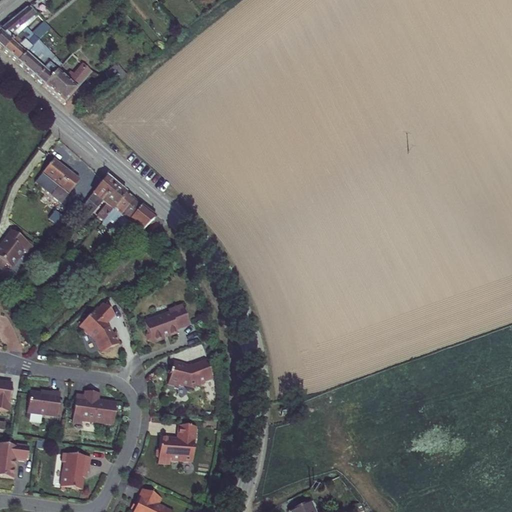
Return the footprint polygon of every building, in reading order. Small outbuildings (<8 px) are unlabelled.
[(0,52),(1,53),(14,41),(11,38),(34,20),(26,11),(0,32),(0,52)] [(11,38),(14,41),(35,22),(34,20),(11,38)] [(9,61),(15,66),(37,48),(33,44),(27,49),(24,47),(22,49),(14,41),(1,53),(9,61)] [(58,76),(64,71),(37,48),(15,66),(28,78),(41,90),(58,76)] [(82,55),(75,62),(81,68),(88,61),(82,55)] [(102,79),(112,90),(125,80),(115,69),(102,79)] [(52,100),(62,109),(91,78),(84,70),(81,73),(83,75),(71,88),(58,76),(41,90),(52,100)] [(53,161),(42,174),(58,188),(50,197),(59,204),(78,181),(53,161)] [(94,203),(98,206),(114,189),(105,181),(81,208),(81,209),(85,213),(94,203)] [(114,189),(98,206),(103,210),(93,221),(99,226),(109,214),(123,197),(114,189)] [(109,214),(118,221),(132,205),(123,197),(109,214)] [(47,221),(62,233),(81,209),(81,208),(74,202),(60,219),(53,214),(47,221)] [(125,234),(143,215),(132,205),(118,221),(111,229),(117,234),(122,238),(125,234)] [(139,239),(155,222),(143,215),(125,234),(129,237),(132,234),(139,239)] [(11,231),(0,244),(0,260),(10,268),(23,251),(26,254),(31,247),(11,231)] [(117,234),(111,240),(116,244),(122,238),(117,234)] [(114,315),(101,303),(92,314),(91,312),(78,328),(86,336),(90,336),(94,339),(101,352),(105,352),(108,350),(110,347),(119,343),(113,332),(111,333),(109,329),(107,329),(105,325),(114,315)] [(187,325),(181,306),(168,310),(169,313),(143,321),(145,330),(144,333),(145,339),(149,340),(149,342),(162,338),(162,336),(174,332),(173,329),(187,325)] [(210,380),(203,363),(188,369),(175,366),(173,375),(172,374),(171,377),(173,377),(171,386),(180,387),(180,385),(193,388),(193,389),(204,385),(203,383),(210,380)] [(2,383),(0,382),(0,410),(7,412),(10,389),(1,388),(2,383)] [(31,392),(28,413),(58,417),(61,393),(53,392),(52,395),(31,392)] [(86,403),(78,402),(74,430),(83,431),(84,427),(115,432),(118,410),(103,408),(103,410),(100,409),(101,400),(87,398),(86,403)] [(169,463),(192,464),(193,445),(195,445),(196,427),(176,426),(175,440),(159,439),(158,451),(156,453),(155,457),(157,460),(157,466),(169,467),(169,463)] [(0,475),(15,478),(16,459),(27,460),(29,445),(17,444),(16,446),(0,443),(0,475)] [(89,471),(91,456),(63,453),(62,461),(64,461),(61,486),(82,488),(84,470),(89,471)] [(360,458),(349,462),(353,470),(363,466),(360,458)] [(160,500),(143,492),(137,505),(138,506),(135,511),(164,511),(156,508),(160,500)] [(314,511),(310,502),(293,508),(287,511),(314,511)]
